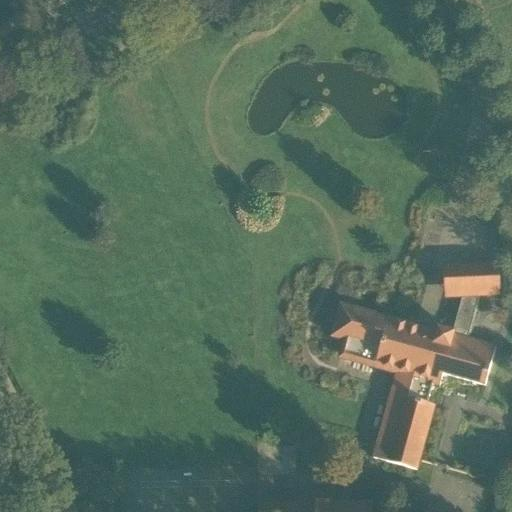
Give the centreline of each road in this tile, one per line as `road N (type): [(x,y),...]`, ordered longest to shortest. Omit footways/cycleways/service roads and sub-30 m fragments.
road 1 (tertiary): [(0,69),(137,0)]
road 2 (unclassified): [(59,511),(0,392)]
